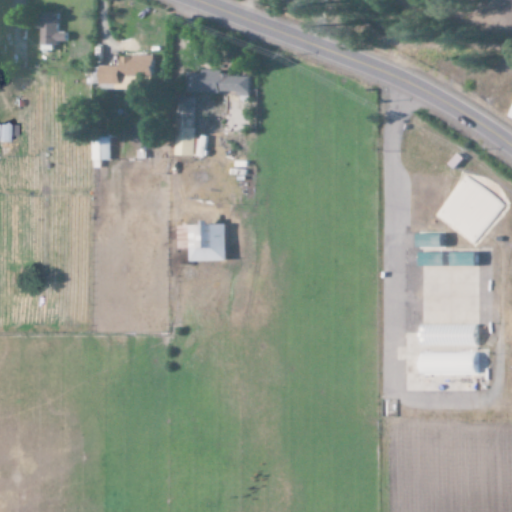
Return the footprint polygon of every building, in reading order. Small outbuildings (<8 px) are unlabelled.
[(60,14),(43,13),(43,45),(60,46),(60,42),(69,43),(69,33),(60,33),(60,14)] [(188,92),(251,94),(251,75),(188,73),(188,92)] [(195,156),(196,98),(179,97),(177,156),(195,156)] [(0,125),(0,142),(18,142),(17,124),(0,125)] [(94,142),(94,168),(102,168),(102,162),(113,162),(113,142),(94,142)] [(457,217),(452,214),(449,218),(441,212),(438,216),(475,244),(480,238),(456,220),(457,217)] [(228,225),(215,225),(215,221),(206,222),(206,226),(178,227),(179,250),(193,249),(193,263),(229,262),(228,225)] [(420,234),(420,248),(445,248),(445,234),(420,234)] [(422,325),(422,347),(479,348),(479,326),(422,325)] [(422,353),(422,377),(479,376),(478,352),(422,353)]
